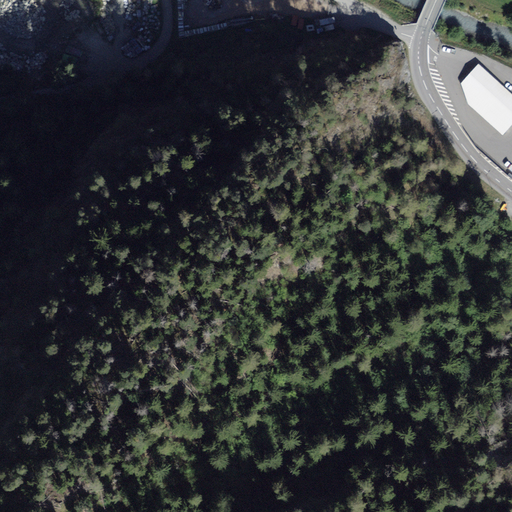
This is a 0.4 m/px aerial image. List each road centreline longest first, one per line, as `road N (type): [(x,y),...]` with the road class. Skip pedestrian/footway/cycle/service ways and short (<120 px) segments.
road 1 (tertiary): [(511,191),(454,134),(420,73),(420,39),(436,0)]
road 2 (track): [(166,0),(169,32),(145,61),(95,84),(0,100)]
